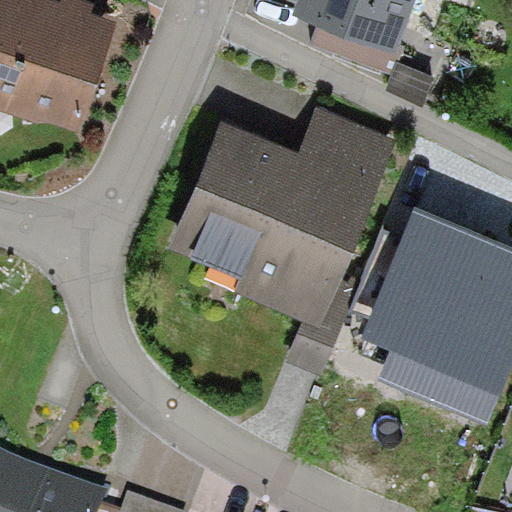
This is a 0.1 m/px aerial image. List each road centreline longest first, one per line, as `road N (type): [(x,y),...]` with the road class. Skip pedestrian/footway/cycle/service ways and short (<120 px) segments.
road 1 (residential): [(349,511),(291,489),(154,408),(102,324),(102,247)]
road 2 (residential): [(511,164),(196,9)]
road 3 (residential): [(196,9),(102,247)]
